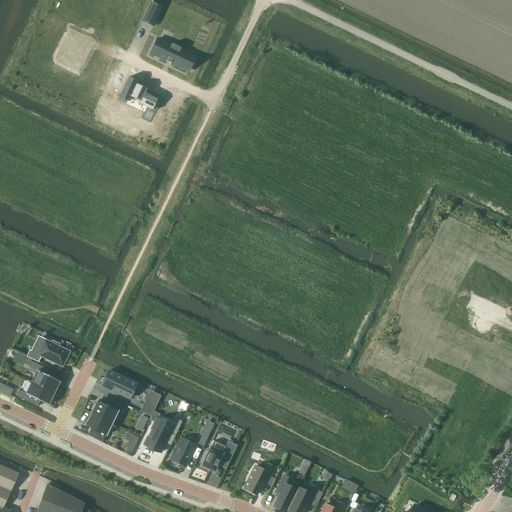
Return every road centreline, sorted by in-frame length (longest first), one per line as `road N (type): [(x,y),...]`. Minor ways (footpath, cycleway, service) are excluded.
road 1 (residential): [(88,41),(214,100),(262,0)]
road 2 (residential): [(291,0),(511,104)]
road 3 (residential): [(56,431),(250,511)]
